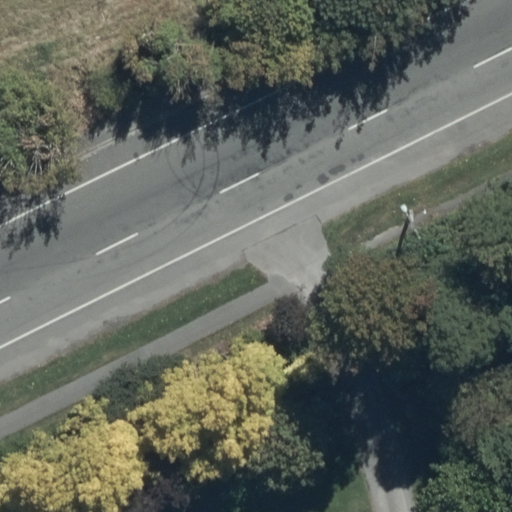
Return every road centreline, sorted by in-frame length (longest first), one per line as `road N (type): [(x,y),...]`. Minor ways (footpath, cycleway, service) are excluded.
road 1 (unclassified): [(0,299),(511,47)]
road 2 (track): [(262,170),(364,392),(401,511)]
